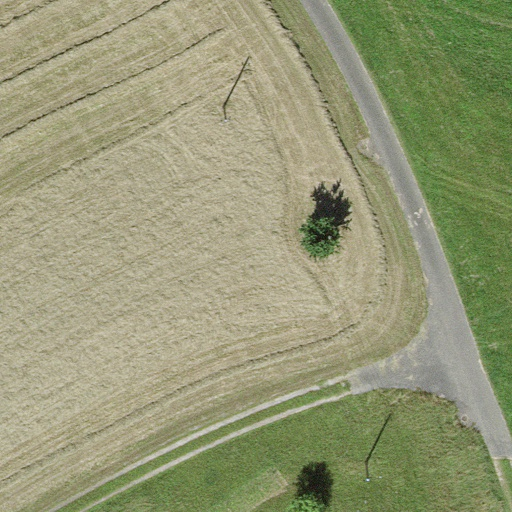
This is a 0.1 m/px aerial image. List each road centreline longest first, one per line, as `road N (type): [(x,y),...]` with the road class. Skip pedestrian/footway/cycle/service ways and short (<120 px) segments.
road 1 (track): [(464,349),(218,426),(48,511)]
road 2 (track): [(306,0),(439,247),(464,349)]
road 3 (track): [(511,503),(464,349)]
